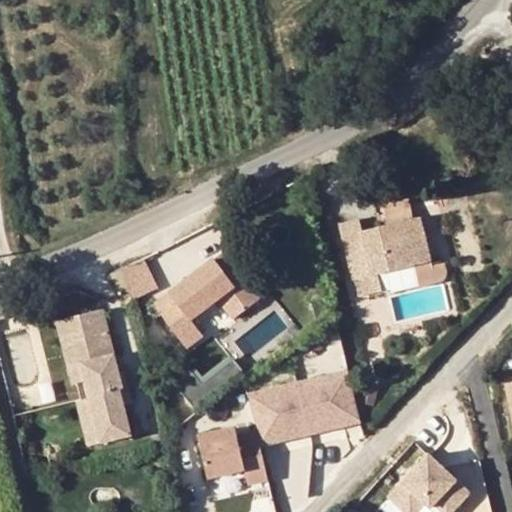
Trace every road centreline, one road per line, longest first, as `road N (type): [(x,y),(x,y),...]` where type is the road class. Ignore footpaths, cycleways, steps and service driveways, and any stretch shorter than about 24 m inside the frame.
road 1 (unclassified): [(495,3),(391,97),(339,130),(0,286)]
road 2 (residential): [(314,511),(511,306)]
road 3 (unknown): [(85,250),(124,326),(141,392)]
